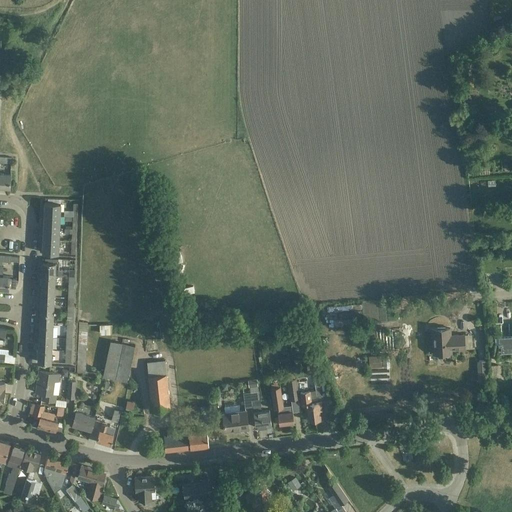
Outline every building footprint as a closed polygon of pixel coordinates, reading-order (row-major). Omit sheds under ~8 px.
[(469,55),(460,56),(463,75),(472,74),(469,55)] [(474,86),(473,76),(465,77),(467,87),(474,86)] [(11,174),(1,173),(0,173),(0,186),(10,187),(11,174)] [(61,203),(55,203),(45,202),(44,215),(61,216),(61,203)] [(60,228),(61,216),(44,215),(44,227),(60,228)] [(72,228),(77,229),(78,216),(73,216),(73,217),(65,216),(65,221),(73,221),(72,228)] [(60,228),(44,227),(43,240),(60,240),(60,228)] [(72,234),(72,241),(76,241),(77,229),(72,228),(65,228),(65,233),(72,234)] [(59,253),(60,240),(43,240),(42,252),(59,253)] [(42,275),(55,275),(63,276),(63,270),(59,270),(59,263),(58,263),(42,262),(42,275)] [(0,288),(9,289),(10,276),(3,276),(3,265),(0,265),(0,288)] [(54,288),(55,275),(42,275),(41,287),(54,288)] [(41,287),(41,299),(54,300),(54,288),(41,287)] [(53,312),(54,300),(41,299),(40,312),(53,312)] [(53,325),(53,312),(40,312),(40,324),(53,325)] [(100,329),(112,329),(111,319),(100,319),(100,329)] [(257,326),(245,320),(243,324),(254,330),(257,326)] [(289,321),(290,332),(297,331),(296,320),(289,321)] [(168,333),(222,328),(221,323),(167,327),(168,333)] [(40,324),(39,336),(52,337),(53,325),(40,324)] [(432,329),(433,339),(433,354),(451,353),(451,350),(465,350),(464,335),(450,335),(450,328),(432,329)] [(303,331),(292,333),(294,345),(305,343),(303,331)] [(511,335),(498,337),(499,342),(497,342),(498,344),(500,344),(501,352),(511,351),(511,335)] [(51,349),(52,337),(39,336),(39,349),(51,349)] [(111,336),(105,372),(130,376),(136,340),(111,336)] [(51,362),(51,349),(39,349),(38,361),(51,362)] [(388,353),(376,353),(376,366),(389,366),(388,353)] [(318,359),(308,360),(310,374),(313,374),(320,373),(318,359)] [(170,407),(169,397),(165,360),(147,362),(149,375),(152,409),(170,407)] [(487,360),(477,361),(478,380),(488,379),(487,360)] [(359,364),(341,364),(341,373),(359,373),(359,364)] [(42,399),(52,400),(55,401),(56,395),(52,394),(54,381),(58,381),(59,373),(39,370),(36,392),(43,393),(42,399)] [(316,391),(300,393),(302,405),(306,404),(307,406),(305,406),(306,411),(307,411),(308,421),(321,419),(320,410),(322,410),(321,402),(329,401),(328,394),(327,391),(324,392),(322,392),(320,373),(313,374),(316,391)] [(296,378),(287,379),(291,399),(299,398),(296,378)] [(257,379),(248,380),(249,388),(258,387),(257,379)] [(75,399),(76,381),(68,380),(67,398),(75,399)] [(278,414),(279,424),(294,422),(292,405),(283,406),(280,386),(271,387),(274,408),(278,407),(278,408),(278,414)] [(251,392),(243,393),(245,407),(253,406),(252,401),(252,400),(252,399),(260,399),(259,391),(251,392)] [(221,394),(213,395),(215,407),(222,406),(221,394)] [(133,410),(135,401),(127,400),(126,409),(133,410)] [(260,400),(252,401),(253,409),(261,408),(260,400)] [(53,419),(55,414),(43,411),(44,406),(37,404),(32,403),(30,414),(34,415),(33,416),(40,417),(38,427),(55,431),(55,430),(63,433),(65,426),(61,424),(62,423),(57,422),(58,420),(53,419)] [(226,413),(223,413),(224,421),(225,431),(234,430),(234,429),(239,428),(239,429),(249,428),(247,418),(246,410),(239,411),(239,405),(225,407),(226,413)] [(58,406),(57,412),(57,415),(63,416),(65,407),(58,406)] [(117,422),(121,411),(114,409),(111,420),(117,422)] [(271,425),(270,415),(269,410),(254,412),(254,417),(256,427),(271,425)] [(76,412),(72,426),(91,431),(95,417),(76,412)] [(114,434),(115,428),(108,426),(108,425),(103,424),(101,430),(99,430),(96,440),(111,445),(114,434)] [(164,436),(165,451),(209,447),(207,429),(189,430),(189,428),(176,430),(176,429),(167,430),(167,436),(164,436)] [(0,463),(3,465),(10,443),(0,439),(0,463)] [(9,473),(6,484),(14,486),(20,468),(19,467),(25,447),(13,444),(7,464),(13,466),(12,471),(9,473)] [(21,498),(35,502),(41,483),(33,480),(41,452),(27,448),(21,466),(30,469),(21,498)] [(45,466),(44,469),(48,479),(54,490),(62,485),(64,479),(66,471),(69,461),(48,455),(45,464),(45,466)] [(106,472),(81,465),(78,477),(91,481),(87,495),(89,496),(98,499),(106,472)] [(248,487),(246,490),(246,495),(251,499),(260,498),(261,499),(264,501),(267,497),(268,497),(267,496),(271,492),(267,489),(265,479),(265,475),(264,469),(256,470),(257,474),(247,475),(248,487)] [(154,475),(135,476),(136,491),(139,490),(139,500),(153,499),(152,491),(152,490),(155,490),(154,475)] [(301,485),(296,477),(287,482),(293,490),(301,485)] [(159,488),(168,487),(167,479),(159,480),(159,488)] [(183,482),(184,492),(185,503),(194,502),(194,500),(202,499),(203,508),(215,507),(213,492),(209,492),(208,479),(183,482)] [(349,500),(336,481),(328,486),(341,505),(349,500)] [(81,495),(72,484),(66,489),(75,500),(81,495)] [(113,506),(114,500),(102,496),(100,502),(113,506)]
